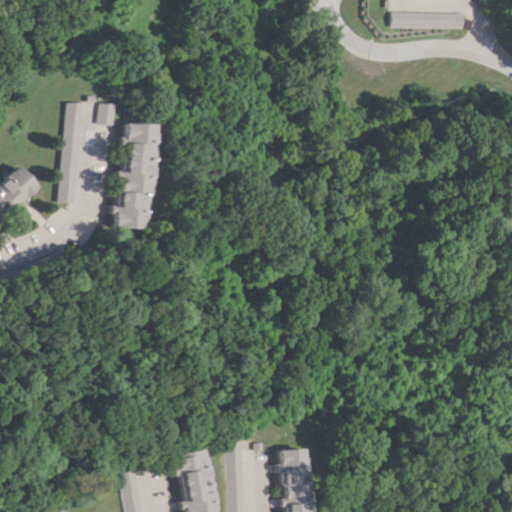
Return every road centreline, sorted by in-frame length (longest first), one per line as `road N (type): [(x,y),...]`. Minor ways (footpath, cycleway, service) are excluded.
road 1 (residential): [(511,63),(475,47),(357,42),(318,0)]
road 2 (residential): [(0,270),(72,238),(80,220),(75,112)]
